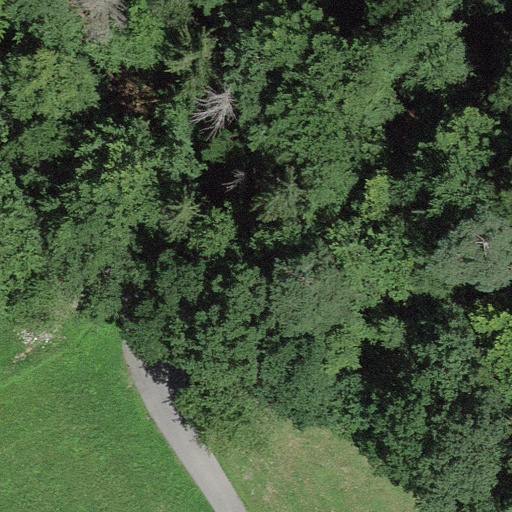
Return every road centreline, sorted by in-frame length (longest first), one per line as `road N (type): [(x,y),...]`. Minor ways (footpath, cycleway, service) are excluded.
road 1 (track): [(0,174),(123,268),(159,395),(227,511)]
road 2 (track): [(135,309),(219,329),(367,386),(511,484)]
